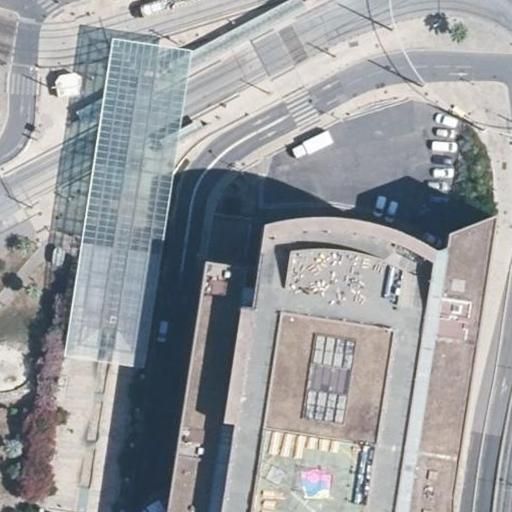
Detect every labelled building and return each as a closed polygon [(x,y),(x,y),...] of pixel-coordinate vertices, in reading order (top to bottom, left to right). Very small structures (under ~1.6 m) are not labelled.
[(306,8),(299,0),(297,0),(284,4),(190,52),(187,72),(306,8)] [(87,198),(63,357),(82,360),(126,367),(140,369),(175,150),(181,113),(184,89),(187,72),(190,52),(112,41),(97,134),(94,159),(87,198)] [(116,93),(77,114),(83,127),(122,106),(116,93)] [(203,128),(199,122),(162,140),(166,147),(178,141),(192,134),(203,128)] [(454,511),(455,497),(498,214),(451,232),(447,234),(445,253),(432,250),(414,241),(397,234),(376,227),(355,222),(333,219),(313,219),(302,220),(288,221),(264,226),(256,268),(206,262),(167,511),(454,511)]
